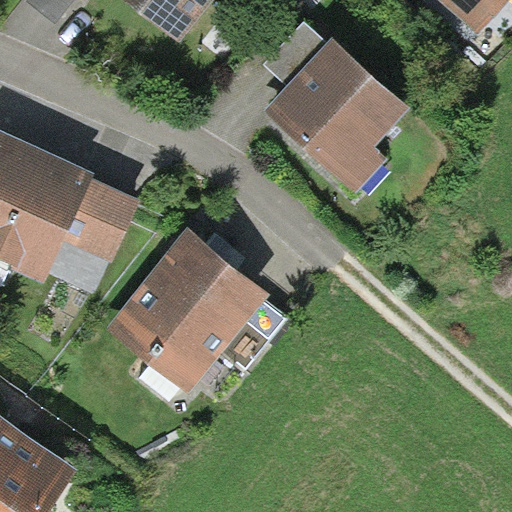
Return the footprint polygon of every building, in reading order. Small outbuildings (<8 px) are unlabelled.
[(31,0),(29,2),(61,27),(81,0),(31,0)] [(124,0),(179,44),(215,0),(124,0)] [(435,0),(477,36),(509,0),(435,0)] [(265,65),(290,88),(328,47),(304,24),(265,65)] [(290,88),(266,114),(355,195),(386,161),(374,149),(409,111),(333,41),(328,47),(290,88)] [(96,178),(0,133),(0,265),(45,286),(65,242),(93,183),(96,178)] [(141,204),(93,183),(65,242),(113,263),(141,204)] [(270,299),(188,232),(107,331),(189,398),(270,299)] [(0,471),(25,437),(0,418),(0,471)] [(50,511),(78,474),(25,437),(0,471),(0,511),(50,511)]
